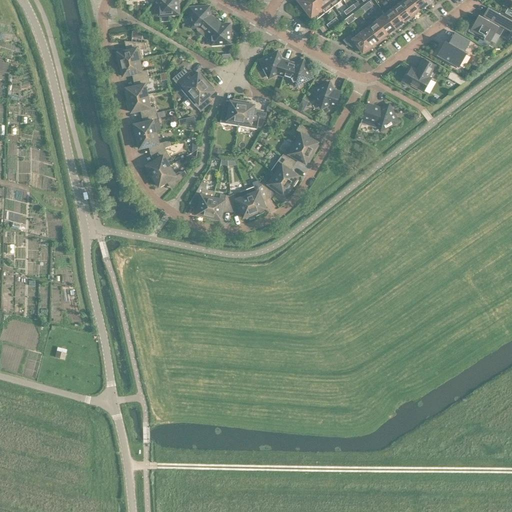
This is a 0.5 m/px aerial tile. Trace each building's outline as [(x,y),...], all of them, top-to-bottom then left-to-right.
[(154,0),(153,2),(158,7),(159,15),(178,14),(177,0),(154,0)] [(297,0),(303,8),(306,6),(316,20),(341,0),(297,0)] [(396,0),(390,5),(403,22),(411,16),(399,0),(396,0)] [(399,0),(411,16),(420,10),(412,0),(399,0)] [(412,0),(420,10),(428,3),(425,0),(412,0)] [(385,14),(395,28),(403,22),(390,5),(382,11),(384,14),(385,14)] [(209,7),(190,8),(191,27),(196,27),(196,30),(202,35),(215,20),(210,15),(209,7)] [(481,17),(479,16),(474,25),(472,24),(468,31),(475,35),(476,34),(489,41),(494,33),(499,36),(504,27),(511,32),(511,31),(511,22),(488,8),(484,15),(483,15),(481,17)] [(385,14),(384,14),(376,20),(387,34),(395,28),(385,14)] [(366,23),(368,26),(379,40),(387,34),(376,20),(374,17),(366,23)] [(221,25),(215,20),(202,35),(207,40),(211,40),(211,45),(231,43),(229,24),(221,25)] [(379,40),(368,26),(366,23),(357,30),(360,33),(371,47),(379,40)] [(362,53),(371,47),(360,33),(352,39),(350,35),(343,40),(346,44),(357,50),(357,49),(359,48),(362,53)] [(449,64),(456,67),(456,66),(458,67),(466,53),(463,52),(469,41),(456,34),(451,41),(452,41),(450,44),(445,41),(437,55),(450,62),(449,64)] [(127,42),(129,50),(117,52),(118,55),(116,56),(117,65),(118,65),(139,60),(143,59),(141,50),(146,49),(145,43),(127,42)] [(276,74),(283,76),(288,62),(281,60),(277,52),(260,61),(269,78),(276,74)] [(406,74),(402,82),(409,86),(410,85),(423,92),(431,78),(429,77),(435,65),(423,58),(418,67),(419,67),(417,70),(411,67),(407,74),(406,74)] [(142,71),(139,60),(118,65),(121,74),(122,73),(123,77),(134,74),(136,80),(148,77),(147,70),(142,71)] [(295,64),(288,62),(283,76),(290,79),(294,86),(311,77),(303,60),(295,64)] [(198,73),(195,75),(191,71),(186,75),(182,71),(182,70),(172,79),(188,98),(207,81),(201,74),(200,75),(198,73)] [(126,91),(125,92),(126,101),(148,96),(145,85),(150,83),(148,77),(136,80),(137,86),(125,88),(126,91)] [(188,98),(200,112),(210,104),(206,99),(214,92),(212,89),(213,88),(207,81),(188,98)] [(329,82),(312,91),(321,108),(328,104),(336,107),(340,92),(333,90),(329,82)] [(150,107),(148,96),(126,101),(129,110),(130,110),(131,113),(143,110),(144,116),(156,113),(155,106),(150,107)] [(219,123),(238,126),(242,101),(233,100),(233,101),(230,101),(229,104),(223,103),(219,123)] [(242,101),(238,126),(257,129),(257,125),(260,126),(265,118),(266,112),(260,111),(261,109),(254,108),(254,105),(251,104),(251,103),(242,101)] [(380,131),(397,122),(389,105),(381,109),(366,104),(360,123),(375,128),(378,126),(380,131)] [(134,124),(134,128),(133,128),(134,137),(156,132),(161,131),(156,113),(144,116),(145,122),(134,124)] [(296,131),(300,133),(294,143),(314,154),(318,146),(316,145),(318,142),(307,136),(311,131),(299,124),(296,131)] [(139,149),(151,146),(152,153),(165,148),(170,146),(169,141),(159,144),(156,132),(134,137),(137,146),(138,146),(139,149)] [(363,136),(356,133),(354,140),(361,142),(363,136)] [(308,162),(314,154),(294,143),(291,149),(286,147),(281,157),(292,163),(295,158),(306,164),(307,161),(308,162)] [(150,177),(169,166),(166,160),(170,157),(165,148),(152,153),(156,160),(146,166),(147,168),(146,169),(150,177)] [(212,158),(221,159),(222,150),(213,149),(212,158)] [(274,174),(292,187),(297,179),(296,178),(298,176),(288,169),(292,163),(281,157),(271,171),(274,174)] [(169,181),(173,188),(182,178),(180,173),(176,176),(169,166),(150,177),(150,178),(151,178),(156,185),(157,184),(159,187),(169,181)] [(264,181),(261,185),(269,195),(274,189),(284,196),(285,193),(286,194),(292,187),(274,174),(268,183),(264,181)] [(254,186),(245,189),(255,216),(263,212),(263,210),(266,209),(262,198),(269,195),(261,185),(258,180),(252,182),(254,186)] [(199,216),(208,219),(213,197),(214,192),(205,190),(206,184),(201,183),(191,201),(199,203),(196,214),(199,215),(199,216)] [(245,189),(230,195),(230,196),(231,210),(238,207),(243,218),(246,217),(246,218),(255,216),(245,189)] [(214,192),(213,197),(208,219),(217,220),(217,219),(220,220),(223,208),(231,210),(230,196),(225,195),(224,200),(213,197),(214,192)] [(56,351),(54,357),(63,359),(65,353),(56,351)]
